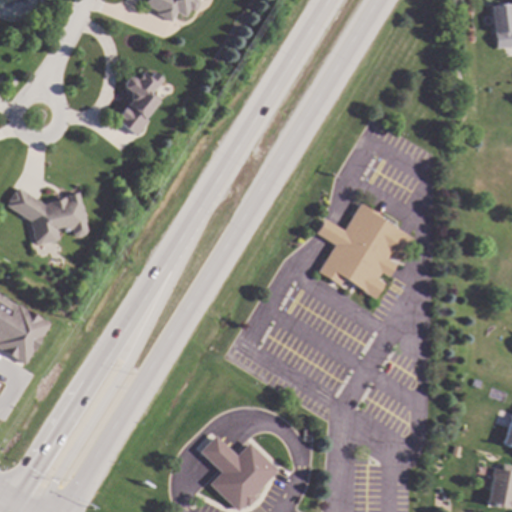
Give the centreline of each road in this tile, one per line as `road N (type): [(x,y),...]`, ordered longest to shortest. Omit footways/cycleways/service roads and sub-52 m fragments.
road 1 (trunk): [(54,511),(372,0)]
road 2 (trunk): [(321,0),(10,505)]
road 3 (trunk): [(203,191),(173,273),(43,511)]
road 4 (residential): [(57,114),(45,99),(32,98),(21,105),(18,124),(32,137),(45,136),(57,114)]
